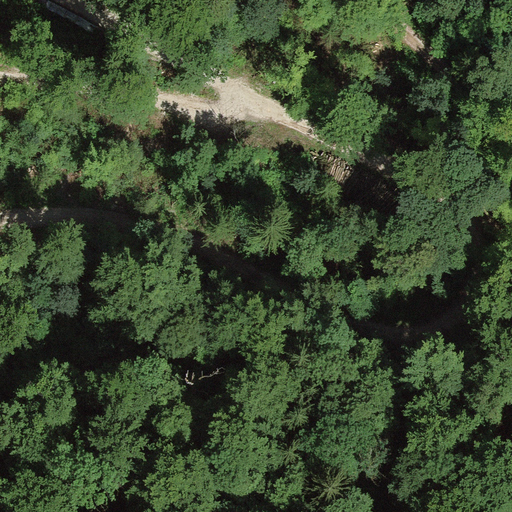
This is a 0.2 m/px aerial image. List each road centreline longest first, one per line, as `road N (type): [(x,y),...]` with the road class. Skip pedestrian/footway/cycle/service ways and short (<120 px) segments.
road 1 (track): [(60,0),(453,198),(474,221),(482,253),(477,288),(444,325),(410,336),(124,221),(0,213)]
road 2 (track): [(0,76),(229,107),(249,96)]
road 3 (track): [(372,0),(511,135)]
